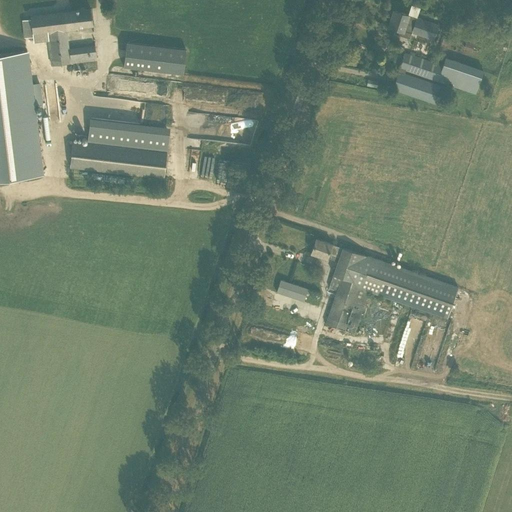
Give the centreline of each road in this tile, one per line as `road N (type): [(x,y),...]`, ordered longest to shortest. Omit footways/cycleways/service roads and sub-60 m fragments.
road 1 (unclassified): [(164,511),(334,0)]
road 2 (track): [(217,351),(511,397)]
